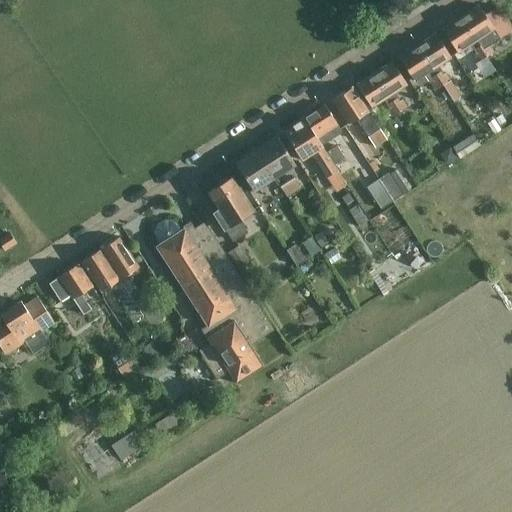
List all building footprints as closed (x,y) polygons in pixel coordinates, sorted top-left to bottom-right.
[(478,5),(459,16),(486,58),(493,53),(488,45),(487,46),(481,37),(493,28),(478,5)] [(486,58),(459,16),(441,28),(457,52),(469,44),(475,53),(473,55),(482,69),(490,64),(486,58)] [(435,33),(417,45),(443,85),(450,81),(445,73),(443,74),(437,65),(450,56),(435,33)] [(443,85),(417,45),(398,57),(413,81),(426,72),(433,82),(432,83),(436,90),(443,85)] [(391,61),(373,72),(399,113),(406,108),(401,100),(400,101),(395,93),(407,85),(391,61)] [(399,113),(373,72),(356,83),(372,108),(383,100),(389,108),(388,109),(392,117),(399,113)] [(443,85),(436,90),(446,105),(453,100),(443,85)] [(367,137),(377,130),(350,88),(332,101),(348,125),(356,120),(367,137)] [(325,105),(303,119),(321,145),(342,132),(325,105)] [(321,145),(303,119),(284,132),(302,160),(311,154),(335,191),(346,184),(334,165),(326,152),(325,152),(321,146),(321,145)] [(473,135),(453,148),(459,158),(479,145),(473,135)] [(277,136),(259,148),(277,177),(295,165),(277,136)] [(336,145),(326,152),(334,165),(344,158),(336,145)] [(277,177),(259,148),(236,163),(255,191),(277,177)] [(388,173),(378,180),(392,201),(402,194),(388,173)] [(296,176),(282,185),(288,195),(302,186),(296,176)] [(214,212),(224,228),(232,241),(246,232),(238,219),(251,210),(231,178),(208,192),(219,209),(214,212)] [(378,180),(366,187),(380,209),(392,201),(378,180)] [(156,239),(159,244),(156,245),(207,324),(233,307),(230,303),(249,291),(205,223),(188,235),(183,228),(181,229),(178,224),(172,220),(164,219),(157,224),(154,231),(156,239)] [(15,242),(9,232),(0,237),(0,244),(3,250),(15,242)] [(119,236),(100,249),(119,280),(124,288),(131,299),(142,315),(143,314),(151,327),(162,319),(152,305),(145,298),(141,292),(140,293),(127,274),(138,266),(119,236)] [(241,273),(252,266),(238,244),(227,251),(241,273)] [(119,280),(100,249),(80,262),(100,292),(111,284),(134,320),(142,315),(131,299),(124,288),(119,280)] [(77,264),(58,276),(48,282),(60,300),(69,294),(82,314),(90,309),(80,293),(91,286),(77,264)] [(207,324),(200,328),(212,347),(200,355),(215,379),(227,371),(235,382),(262,365),(249,344),(273,328),(249,291),(230,303),(233,307),(207,324)] [(0,350),(2,355),(23,342),(31,355),(46,345),(39,333),(53,325),(36,297),(23,306),(20,301),(0,313),(0,316),(4,323),(0,325),(0,350)]
